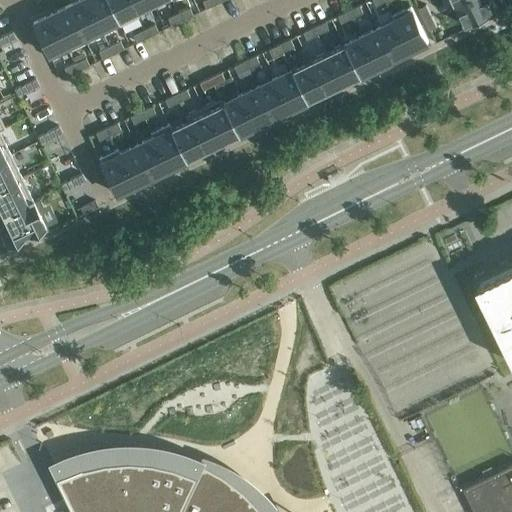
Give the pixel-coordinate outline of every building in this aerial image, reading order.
[(77,0),(67,5),(83,37),(100,28),(86,0),(77,0)] [(117,20),(107,0),(86,0),(100,28),(116,20),(117,20)] [(128,0),(107,0),(117,20),(116,20),(118,25),(138,16),(135,11),(135,12),(128,0)] [(128,0),(135,12),(135,11),(152,4),(150,0),(128,0)] [(493,0),(462,0),(455,4),(465,25),(498,9),(493,0)] [(426,4),(419,8),(424,19),(431,15),(426,4)] [(50,13),(65,45),(66,45),(83,37),(67,5),(50,13)] [(359,5),(348,10),(351,17),(362,12),(359,5)] [(411,5),(392,14),(394,19),(395,18),(410,50),(428,41),(411,5)] [(189,7),(178,12),(182,19),(193,14),(189,7)] [(348,10),(337,15),(340,23),(351,17),(348,10)] [(178,12),(167,17),(171,25),(182,19),(178,12)] [(50,13),(32,22),(49,58),(68,49),(66,45),(65,45),(50,13)] [(431,15),(424,19),(429,30),(437,26),(431,15)] [(377,27),(393,59),(410,50),(395,18),(394,19),(377,27)] [(324,21),(313,27),(317,34),(328,29),(324,21)] [(154,24),(144,29),(147,36),(158,31),(154,24)] [(313,27),(302,32),(306,39),(317,34),(313,27)] [(360,35),(376,67),(393,59),(377,27),(360,35)] [(144,29),(133,34),(136,42),(147,36),(144,29)] [(13,30),(2,36),(5,43),(16,38),(13,30)] [(358,76),(359,75),(376,67),(360,35),(344,43),(343,43),(358,76)] [(290,38),(279,43),(282,51),(293,46),(290,38)] [(120,40),(109,46),(113,53),(124,48),(120,40)] [(279,43),(268,49),(271,56),(282,51),(279,43)] [(325,52),(341,84),(358,76),(343,43),(325,52)] [(109,46),(98,51),(102,58),(113,53),(109,46)] [(308,60),(324,92),(341,84),(325,52),(308,60)] [(255,55),(244,60),(248,67),(259,62),(255,55)] [(86,57),(75,62),(78,70),(89,64),(86,57)] [(244,60),(233,65),(237,73),(248,67),(244,60)] [(291,68),(307,101),(324,92),(308,60),(291,68)] [(75,62),(64,68),(67,75),(78,70),(75,62)] [(307,101),(291,68),(290,69),(274,77),(289,109),(306,101),(307,101)] [(221,72),(210,77),(213,84),(224,79),(221,72)] [(210,77),(199,82),(202,89),(213,84),(210,77)] [(274,77),(256,85),(272,117),(289,109),(274,77)] [(36,78),(25,83),(28,90),(39,85),(36,78)] [(25,83),(14,88),(18,96),(28,90),(25,83)] [(256,85),(239,94),(255,126),(272,117),(256,85)] [(186,88),(175,94),(179,101),(190,96),(186,88)] [(175,94),(164,99),(168,106),(179,101),(175,94)] [(255,126),(239,94),(223,102),(222,102),(237,134),(238,134),(255,126)] [(220,97),(202,106),(220,143),(238,134),(237,134),(222,102),(223,102),(220,97)] [(152,105),(141,110),(144,118),(155,112),(152,105)] [(202,106),(184,114),(186,119),(187,118),(203,151),(220,143),(202,106)] [(141,110),(130,116),(133,123),(144,118),(141,110)] [(203,151),(187,118),(186,119),(171,126),(170,127),(186,159),(203,151)] [(117,122),(106,127),(110,134),(121,129),(117,122)] [(169,122),(150,132),(152,136),(153,136),(168,167),(184,160),(186,159),(170,127),(171,126),(169,122)] [(59,125),(48,130),(51,138),(62,132),(59,125)] [(106,127),(95,132),(99,140),(110,134),(106,127)] [(48,130),(37,136),(41,143),(51,138),(48,130)] [(0,158),(10,153),(0,131),(0,158)] [(168,167),(153,136),(152,136),(136,144),(151,176),(168,167)] [(118,152),(134,184),(151,176),(136,144),(119,152),(118,152)] [(117,147),(97,157),(115,193),(134,184),(118,152),(119,152),(117,147)] [(0,187),(22,177),(10,153),(0,158),(0,187)] [(81,173),(71,178),(74,185),(85,180),(81,173)] [(0,216),(33,201),(22,177),(0,187),(0,216)] [(71,178),(60,183),(64,191),(74,185),(71,178)] [(0,236),(2,236),(6,245),(45,226),(33,201),(0,216),(0,236)] [(511,511),(511,269),(478,286),(511,356),(511,463),(496,471),(464,487),(467,493),(476,511),(511,511)] [(468,327),(487,370),(497,366),(477,323),(468,327)] [(73,471),(60,477),(76,511),(264,511),(259,506),(249,495),(238,485),(226,476),(213,468),(200,461),(194,474),(182,469),(168,465),(155,462),(141,461),(127,460),(113,461),(99,463),(86,467),(73,471)]
